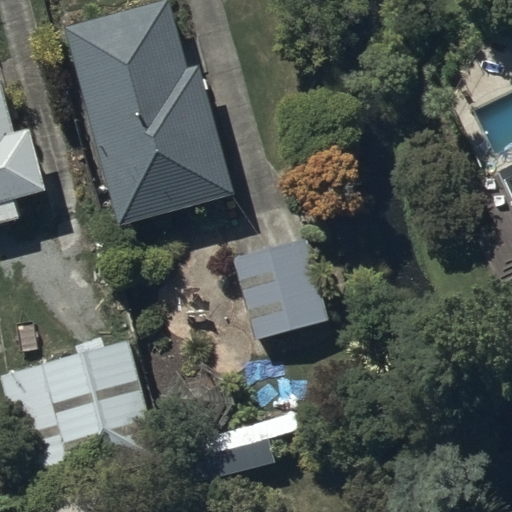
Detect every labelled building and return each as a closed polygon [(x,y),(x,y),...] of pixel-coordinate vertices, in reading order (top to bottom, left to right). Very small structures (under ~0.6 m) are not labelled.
[(125,207),(237,177),(203,51),(193,53),(178,0),(122,0),(72,14),(125,207)] [(0,210),(24,204),(18,183),(53,174),(36,113),(20,117),(11,81),(17,80),(12,62),(0,64),(0,210)] [(234,246),(259,336),(332,317),(306,226),(234,246)] [(164,447),(131,332),(4,368),(36,483),(164,447)] [(38,511),(124,511),(115,475),(35,497),(38,511)]
